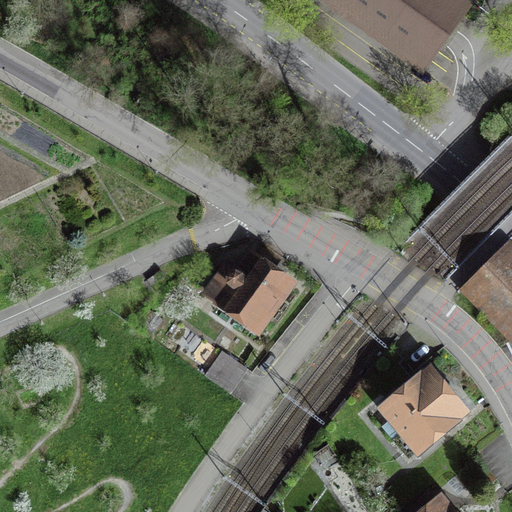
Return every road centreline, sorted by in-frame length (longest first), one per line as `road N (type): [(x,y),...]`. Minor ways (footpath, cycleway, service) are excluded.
road 1 (residential): [(363,267),(0,57)]
road 2 (tertiary): [(217,0),(511,225)]
road 3 (residential): [(363,267),(181,511)]
road 4 (residential): [(511,393),(482,349),(363,267)]
